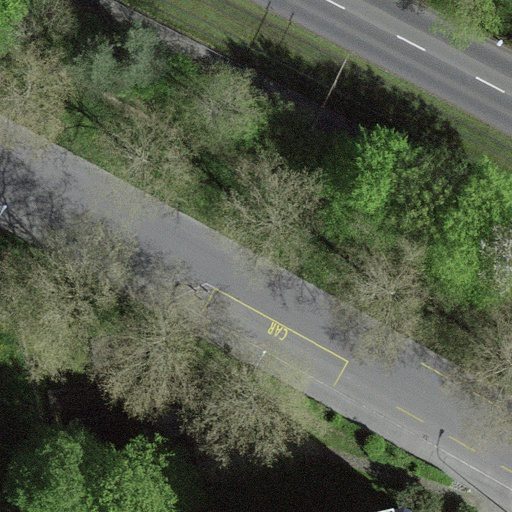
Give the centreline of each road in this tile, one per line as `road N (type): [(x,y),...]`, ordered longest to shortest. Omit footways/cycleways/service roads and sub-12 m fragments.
road 1 (residential): [(511,457),(0,173)]
road 2 (secondary): [(321,0),(511,98)]
